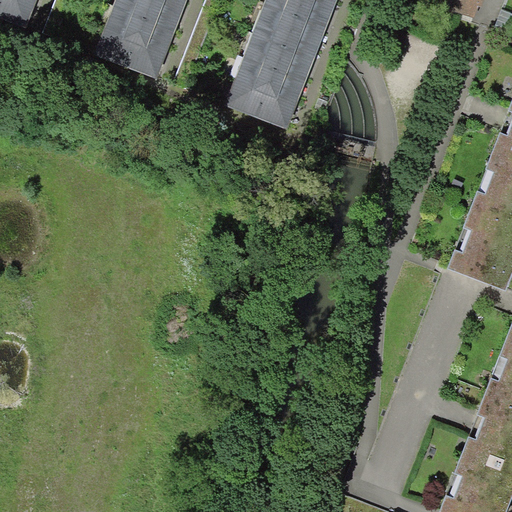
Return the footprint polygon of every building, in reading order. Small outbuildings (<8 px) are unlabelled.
[(0,0),(0,14),(22,23),(30,1),(30,0),(0,0)] [(122,0),(102,53),(151,72),(160,51),(168,29),(177,7),(179,0),(122,0)] [(272,0),(232,103),(286,124),(295,103),(303,81),(311,59),(320,38),(328,16),(334,0),(272,0)] [(439,0),(437,7),(469,18),(475,0),(439,0)] [(511,265),(511,101),(502,127),(448,263),(496,282),(504,285),(511,265)] [(511,327),(475,421),(440,510),(445,511),(505,511),(511,495),(511,327)]
